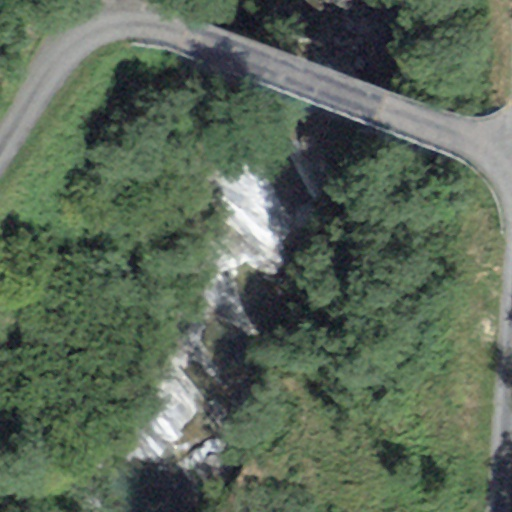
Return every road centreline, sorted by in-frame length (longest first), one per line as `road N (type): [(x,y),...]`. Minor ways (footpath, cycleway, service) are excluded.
road 1 (residential): [(511,152),(180,34)]
road 2 (track): [(492,511),(511,326)]
